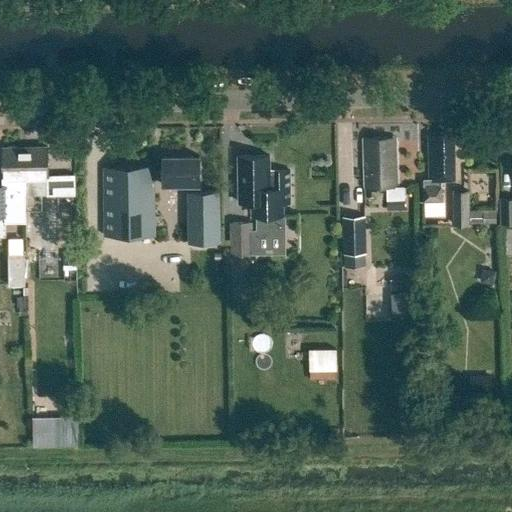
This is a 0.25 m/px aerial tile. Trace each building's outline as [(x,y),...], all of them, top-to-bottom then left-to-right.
[(423,179),(424,185),(423,185),(423,201),(442,200),(441,179),(454,179),(453,137),(429,137),(430,179),(423,179)] [(372,144),(364,144),(366,187),(396,186),(395,142),(390,143),(389,138),(372,139),(372,144)] [(26,195),(27,195),(26,147),(2,148),(3,177),(5,177),(5,185),(0,185),(0,215),(5,216),(5,222),(26,222),(26,195)] [(46,177),(48,177),(47,147),(26,147),(27,195),(46,194),(46,177)] [(282,189),(270,189),(269,155),(238,156),(238,202),(256,202),(256,216),(258,216),(259,233),(283,232),(282,189)] [(199,156),(162,156),(163,185),(188,185),(188,242),(220,242),(219,191),(200,191),(199,156)] [(154,166),(104,167),(104,236),(155,235),(154,166)] [(468,191),(454,191),(454,224),(469,224),(468,191)] [(501,222),(511,222),(511,197),(501,197),(501,222)] [(471,212),(471,222),(497,222),(497,212),(471,212)] [(345,267),(366,266),(364,216),(343,217),(345,267)] [(251,218),(231,218),(232,298),(253,298),(251,218)] [(8,254),(8,286),(24,285),(24,253),(8,254)] [(483,269),(480,283),(493,285),(496,272),(483,269)] [(414,294),(391,295),(392,314),(415,313),(414,294)] [(339,378),(339,347),(311,347),(311,378),(339,378)] [(471,376),(471,389),(492,390),(492,376),(471,376)] [(33,418),(33,445),(80,444),(79,417),(33,418)]
